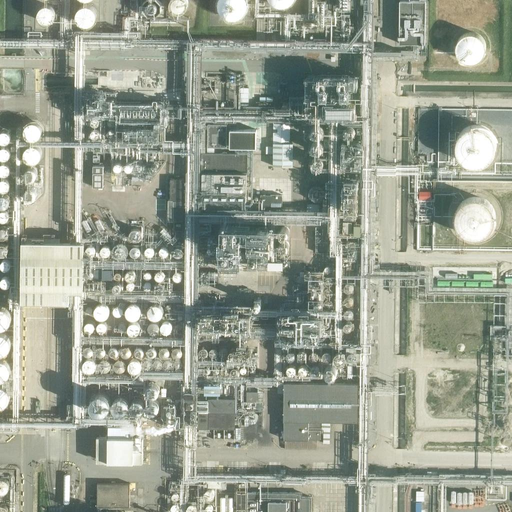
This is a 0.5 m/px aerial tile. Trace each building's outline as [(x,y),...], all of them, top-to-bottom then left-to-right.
[(190,9),(191,5),(190,2),(189,0),(174,0),(173,1),(173,3),(172,5),(172,7),(173,9),(175,12),(179,14),(181,15),(185,14),(188,12),(189,10),(190,9)] [(245,6),(245,3),(244,0),(214,0),(214,3),(215,6),(215,8),(217,11),(219,13),(221,15),(223,17),(227,18),(229,18),(232,18),(236,17),(238,15),(240,14),(242,12),(244,9),(245,6)] [(58,12),(58,9),(58,6),(56,3),(54,2),(51,1),(47,1),(45,3),(43,6),(42,9),(42,11),(43,12),(44,15),(47,16),(50,17),(53,16),(56,15),(58,12)] [(97,16),(97,14),(97,11),(95,8),(93,7),(90,6),(87,6),(84,8),(82,11),(81,14),(82,17),(84,20),(86,22),(89,22),(92,22),(95,20),(97,18),(97,16)] [(485,48),(486,45),(485,42),(484,39),(483,36),(481,34),(479,32),(477,30),(474,29),(470,29),(467,29),(463,30),(460,31),(457,33),(455,36),(454,39),(453,42),(453,45),(453,48),(454,51),(455,54),(457,56),(460,59),(463,60),(468,62),(472,61),(475,60),(478,59),(481,57),(483,54),(484,52),(485,48)] [(494,51),(497,47),(493,44),(481,59),(488,65),(497,53),(494,51)] [(344,83),(344,92),(366,93),(366,84),(344,83)] [(23,109),(24,93),(10,92),(9,109),(23,109)] [(17,133),(21,120),(10,117),(6,129),(17,133)] [(28,126),(27,127),(26,129),(26,130),(26,132),(27,134),(28,135),(29,136),(30,138),(32,138),(34,139),(35,139),(36,138),(38,138),(39,137),(41,136),(41,135),(42,133),(43,132),(43,130),(43,129),(42,127),(41,126),(40,125),(39,124),(38,123),(36,122),(35,122),(33,122),(31,123),(30,123),(29,124),(28,126)] [(292,143),(289,143),(289,123),(273,123),(273,166),(292,167),(292,143)] [(493,148),(493,143),(493,139),(491,136),(490,132),(487,129),(484,127),(481,125),(477,123),(473,123),(469,123),(465,124),(460,127),(458,129),(455,132),(454,135),(452,139),(452,143),(452,147),(453,151),(455,154),(457,158),(460,160),(464,162),(468,164),(472,164),(477,164),(480,162),(483,161),(487,158),(489,156),(491,152),(493,148)] [(256,130),(230,129),(230,147),(256,147),(256,130)] [(7,142),(8,142),(9,141),(10,140),(11,139),(12,137),(12,136),(12,135),(12,134),(11,133),(11,132),(10,131),(9,131),(8,130),(7,130),(5,130),(4,130),(3,130),(2,131),(1,132),(0,133),(0,137),(0,139),(1,140),(2,141),(3,141),(4,142),(6,142),(7,142)] [(28,148),(27,150),(26,152),(26,153),(26,155),(27,156),(28,158),(29,159),(30,160),(32,161),(34,162),(35,162),(37,161),(38,161),(40,160),(41,159),(42,158),(42,156),(43,155),(43,153),(43,152),(42,150),(41,149),(40,147),(39,146),(38,146),(36,145),(35,145),(33,145),(32,146),(30,146),(29,147),(28,148)] [(6,158),(7,158),(9,158),(9,157),(10,156),(11,155),(11,154),(11,153),(11,152),(11,151),(11,149),(10,149),(9,148),(8,147),(7,147),(6,146),(5,146),(4,146),(2,147),(1,148),(0,149),(0,155),(1,156),(1,157),(3,158),(4,158),(5,159),(6,158)] [(142,157),(134,153),(132,156),(124,152),(118,165),(134,173),(142,157)] [(246,154),(202,154),(202,200),(246,201),(246,154)] [(7,175),(8,174),(9,174),(10,173),(11,172),(11,171),(12,170),(12,169),(12,168),(12,167),(11,166),(11,165),(10,164),(9,163),(8,163),(7,163),(5,163),(4,163),(3,163),(2,164),(1,165),(0,166),(0,167),(0,166),(0,170),(0,171),(1,173),(2,173),(3,174),(4,175),(6,175),(7,175)] [(107,186),(108,169),(98,168),(97,185),(107,186)] [(38,189),(49,183),(44,174),(33,179),(38,189)] [(7,190),(8,190),(9,189),(10,188),(11,187),(11,186),(12,185),(12,184),(12,183),(12,182),(11,181),(11,180),(10,179),(9,178),(8,178),(7,178),(5,178),(4,178),(3,178),(2,179),(1,180),(1,181),(0,182),(0,181),(0,185),(0,187),(1,188),(2,189),(3,189),(4,190),(6,190),(7,190)] [(8,206),(9,206),(10,206),(11,205),(12,204),(12,203),(13,202),(13,201),(13,200),(13,199),(12,197),(11,196),(10,195),(9,195),(7,194),(6,194),(5,194),(4,195),(3,195),(2,196),(1,197),(1,198),(1,200),(0,201),(1,202),(1,203),(2,204),(3,205),(4,206),(5,206),(6,207),(8,206)] [(493,220),(494,216),(493,212),(492,208),(490,205),(488,202),(485,200),(482,198),(478,196),(474,196),(471,196),(467,197),(464,198),(460,201),(457,204),(455,208),(454,212),(453,215),(453,219),(454,223),(456,226),(458,229),(462,232),(465,234),(469,236),(473,236),(476,236),(479,235),(483,233),(487,231),(490,228),(492,224),(493,220)] [(7,222),(8,222),(9,221),(10,220),(11,219),(12,217),(12,216),(12,215),(11,214),(11,213),(10,212),(10,211),(9,210),(8,210),(6,210),(5,210),(4,210),(3,210),(2,211),(1,212),(0,213),(0,218),(0,219),(1,220),(2,221),(3,221),(4,222),(5,222),(7,222)] [(5,238),(6,238),(7,237),(8,237),(9,236),(9,235),(10,233),(10,232),(10,231),(10,230),(9,229),(9,228),(8,227),(7,227),(6,226),(5,226),(3,226),(2,226),(1,227),(0,227),(0,236),(1,238),(2,238),(3,238),(5,238)] [(137,239),(138,239),(139,239),(140,239),(141,238),(142,238),(142,237),(143,237),(143,236),(143,235),(143,234),(143,233),(143,232),(142,231),(141,231),(141,230),(140,230),(139,230),(138,230),(137,230),(136,230),(135,231),(134,232),(134,233),(133,234),(133,235),(134,236),(134,237),(135,238),(136,239),(137,239)] [(22,241),(21,288),(49,288),(64,289),(70,289),(70,291),(83,291),(84,242),(65,242),(50,242),(22,241)] [(5,254),(6,254),(7,253),(8,253),(8,252),(9,251),(9,250),(10,249),(10,247),(9,246),(9,245),(8,244),(7,243),(6,243),(5,242),(4,242),(3,242),(2,242),(0,243),(0,253),(1,254),(2,254),(3,254),(5,254)] [(92,254),(93,254),(94,254),(95,254),(96,253),(97,253),(97,252),(98,251),(98,250),(98,249),(98,248),(98,247),(97,246),(96,246),(96,245),(95,245),(94,245),(93,245),(92,245),(91,245),(90,246),(89,247),(89,248),(88,249),(88,250),(89,251),(89,252),(90,253),(91,253),(92,254)] [(106,255),(107,255),(108,255),(109,255),(110,254),(111,253),(112,253),(112,252),(112,251),(113,250),(112,249),(112,248),(112,247),(111,247),(111,246),(110,246),(109,245),(108,245),(107,245),(106,245),(105,246),(104,247),(103,248),(103,249),(103,250),(103,251),(103,252),(104,253),(105,254),(106,255)] [(121,255),(122,255),(123,255),(124,255),(125,254),(126,254),(126,253),(127,252),(127,251),(127,250),(127,249),(127,248),(126,247),(125,246),(124,246),(123,245),(122,245),(121,246),(120,246),(119,246),(119,247),(118,248),(118,249),(118,250),(118,251),(118,252),(118,253),(119,254),(120,254),(121,255)] [(135,255),(136,256),(137,256),(138,255),(139,255),(140,255),(141,254),(141,253),(142,252),(142,251),(142,250),(142,249),(141,248),(140,247),(139,246),(138,246),(137,246),(136,246),(135,246),(134,247),(133,248),(132,249),(132,251),(132,252),(133,253),(134,254),(134,255),(135,255)] [(150,256),(151,256),(152,256),(153,256),(154,256),(154,255),(155,254),(156,254),(156,253),(156,252),(157,251),(156,250),(156,249),(155,248),(155,247),(154,247),(153,246),(152,246),(151,246),(150,246),(149,247),(148,248),(147,249),(147,250),(147,251),(147,252),(147,253),(148,254),(148,255),(149,255),(150,256)] [(164,256),(165,256),(166,256),(167,256),(168,255),(169,255),(169,254),(170,254),(170,253),(170,252),(170,251),(170,250),(170,249),(169,248),(168,248),(168,247),(167,247),(166,247),(165,247),(164,247),(163,247),(162,248),(161,249),(161,250),(161,251),(161,252),(161,253),(161,254),(162,255),(163,256),(164,256)] [(179,257),(180,257),(181,257),(182,257),(183,256),(184,255),(185,255),(185,254),(185,253),(185,252),(185,251),(185,250),(184,249),(184,248),(183,248),(182,247),(181,247),(180,247),(179,247),(178,248),(177,248),(177,249),(176,250),(176,251),(176,252),(176,253),(176,254),(176,255),(177,256),(178,256),(179,257)] [(7,271),(8,270),(9,270),(10,269),(11,268),(12,267),(12,266),(12,265),(12,264),(12,263),(11,262),(11,261),(10,260),(9,259),(8,259),(7,258),(6,258),(4,259),(3,259),(2,260),(1,260),(1,261),(0,262),(0,263),(0,265),(0,266),(1,267),(1,268),(2,269),(3,270),(4,270),(6,271),(7,271)] [(134,263),(129,273),(136,276),(141,266),(134,263)] [(472,283),(482,288),(489,275),(478,270),(472,283)] [(449,284),(450,281),(450,278),(448,275),(446,273),(442,272),(440,272),(438,273),(436,275),(435,276),(434,278),(433,280),(434,284),(435,286),(438,288),(441,289),(444,289),(447,287),(449,284)] [(469,284),(470,281),(469,277),(468,275),(465,273),(462,272),(459,273),(457,273),(455,275),(454,277),(453,281),(454,284),(455,286),(457,288),(461,289),(463,289),(465,289),(468,287),(469,284)] [(496,272),(488,281),(495,288),(503,279),(496,272)] [(122,274),(118,285),(125,288),(129,276),(122,274)] [(6,288),(7,288),(8,287),(9,286),(10,285),(11,285),(11,283),(11,282),(11,281),(11,280),(11,279),(10,278),(9,277),(8,276),(7,276),(6,276),(5,276),(4,276),(2,276),(1,277),(1,278),(0,278),(0,284),(1,286),(1,287),(3,287),(4,288),(5,288),(6,288)] [(493,322),(487,316),(496,307),(490,301),(485,307),(488,310),(473,326),(482,334),(493,322)] [(112,313),(112,310),(112,308),(110,305),(108,304),(107,303),(105,302),(103,302),(101,303),(99,304),(97,307),(96,310),(97,313),(98,316),(101,318),(105,318),(107,318),(110,316),(112,313)] [(460,318),(460,303),(450,302),(450,318),(460,318)] [(466,302),(462,313),(470,316),(473,305),(466,302)] [(476,311),(484,309),(482,302),(474,304),(476,311)] [(144,314),(144,311),(144,308),(142,305),(140,304),(136,303),(133,304),(131,305),(129,308),(128,311),(129,314),(131,317),(133,318),(136,319),(139,318),(142,317),(144,314)] [(166,314),(166,311),(166,309),(164,306),(162,304),(161,304),(159,303),(157,303),(156,304),(153,305),(151,308),(150,311),(151,314),(152,317),(155,318),(159,319),(161,318),(164,316),(166,314)] [(121,305),(120,305),(119,305),(118,306),(117,306),(116,307),(116,308),(115,309),(115,310),(115,311),(116,312),(116,313),(117,314),(118,315),(119,315),(120,315),(121,315),(122,315),(123,314),(124,314),(124,313),(125,312),(125,311),(125,310),(125,309),(124,308),(124,307),(123,306),(122,306),(121,305)] [(10,319),(10,317),(10,313),(8,310),(5,308),(1,307),(0,307),(0,326),(0,327),(4,326),(7,324),(9,321),(10,319)] [(90,332),(91,332),(92,332),(93,332),(94,331),(95,331),(96,330),(96,329),(97,328),(97,327),(97,326),(97,325),(96,324),(95,323),(94,323),(93,322),(92,322),(91,322),(90,323),(89,323),(88,324),(88,325),(87,326),(87,327),(87,328),(88,329),(88,330),(89,330),(89,331),(90,332)] [(99,327),(99,328),(100,329),(100,330),(101,331),(102,331),(103,332),(104,332),(105,331),(106,331),(107,331),(107,330),(108,329),(109,328),(109,327),(109,326),(108,325),(108,324),(107,323),(106,322),(105,322),(104,322),(103,322),(102,322),(101,323),(100,324),(100,325),(99,325),(99,327)] [(136,332),(137,332),(138,332),(139,332),(140,332),(141,331),(142,331),(142,330),(142,329),(143,328),(143,327),(143,326),(142,325),(142,324),(141,323),(140,323),(139,323),(138,322),(137,322),(136,323),(135,323),(134,324),(134,325),(133,326),(133,327),(133,328),(133,329),(134,330),(135,331),(136,332)] [(160,328),(160,326),(159,326),(159,325),(159,324),(158,323),(157,323),(156,323),(156,322),(155,322),(154,322),(153,323),(152,323),(152,324),(151,324),(150,325),(150,326),(150,327),(150,328),(150,329),(151,330),(152,331),(153,332),(154,332),(155,332),(156,332),(157,332),(158,331),(159,330),(159,329),(160,329),(160,328)] [(122,332),(123,332),(124,332),(125,332),(126,332),(127,331),(127,330),(128,330),(128,329),(128,328),(128,327),(128,326),(128,325),(127,324),(126,324),(126,323),(125,323),(124,323),(123,323),(122,323),(121,323),(120,324),(119,325),(119,326),(119,327),(119,328),(119,330),(120,331),(121,332),(122,332)] [(164,326),(163,327),(163,328),(164,329),(164,330),(165,331),(166,332),(167,332),(168,332),(169,332),(170,332),(171,331),(172,331),(172,330),(173,329),(173,328),(173,327),(173,326),(173,325),(172,325),(172,324),(171,323),(170,323),(169,323),(168,323),(167,323),(166,323),(165,324),(164,325),(164,326)] [(11,346),(11,344),(11,340),(9,337),(6,335),(2,334),(1,334),(0,334),(0,353),(1,354),(3,354),(5,353),(8,351),(9,350),(10,348),(11,346)] [(87,354),(87,355),(88,355),(89,356),(90,356),(91,356),(92,356),(93,355),(94,354),(95,354),(95,353),(95,352),(95,351),(95,350),(95,349),(94,348),(93,347),(92,347),(91,346),(90,346),(89,347),(88,347),(87,348),(86,349),(86,351),(86,352),(86,353),(87,354)] [(101,356),(102,356),(103,356),(104,356),(105,355),(106,354),(107,354),(107,353),(107,352),(108,351),(107,350),(107,349),(106,348),(106,347),(105,347),(104,346),(103,346),(102,346),(101,346),(100,347),(99,348),(98,349),(98,350),(98,351),(98,352),(98,353),(99,354),(99,355),(100,355),(101,356)] [(112,354),(113,355),(114,355),(115,356),(116,356),(117,355),(118,355),(119,355),(119,354),(120,353),(120,352),(121,351),(120,350),(120,349),(120,348),(119,347),(118,347),(118,346),(117,346),(116,346),(115,346),(114,346),(113,347),(112,347),(112,348),(111,349),(111,350),(111,351),(111,352),(111,353),(112,354)] [(140,356),(141,356),(142,356),(143,356),(144,356),(144,355),(145,355),(145,354),(146,353),(146,352),(146,351),(146,350),(146,349),(145,348),(144,347),(143,347),(142,346),(141,346),(140,347),(139,347),(138,347),(138,348),(137,349),(137,350),(137,351),(137,352),(137,353),(137,354),(138,355),(139,355),(140,356)] [(178,356),(179,356),(180,356),(181,356),(182,355),(183,355),(183,354),(184,353),(184,352),(184,351),(184,350),(184,349),(183,348),(182,347),(181,347),(180,346),(179,346),(178,347),(177,347),(176,347),(176,348),(175,349),(175,350),(174,351),(175,352),(175,353),(175,354),(176,355),(177,355),(178,356)] [(131,356),(132,355),(132,354),(133,354),(133,353),(133,352),(133,351),(133,350),(132,349),(132,348),(131,348),(130,347),(129,347),(128,347),(127,347),(126,347),(125,348),(125,349),(124,349),(124,350),(124,351),(124,352),(124,353),(124,354),(125,355),(126,356),(127,356),(128,356),(129,356),(130,356),(131,356)] [(153,356),(154,356),(155,356),(156,356),(157,355),(158,355),(158,354),(159,353),(159,352),(159,351),(159,350),(159,349),(158,348),(157,348),(157,347),(156,347),(155,347),(154,347),(153,347),(152,347),(151,348),(150,349),(150,350),(149,351),(149,352),(150,353),(150,354),(151,355),(152,356),(153,356)] [(165,356),(166,356),(167,356),(168,356),(169,356),(169,355),(170,355),(171,354),(171,353),(171,352),(171,351),(171,350),(171,349),(170,348),(169,347),(168,347),(167,347),(166,347),(165,347),(164,347),(164,348),(163,348),(162,349),(162,350),(162,351),(162,352),(162,353),(163,354),(163,355),(164,355),(165,356)] [(336,373),(345,362),(338,356),(329,367),(336,373)] [(314,370),(323,372),(326,360),(318,357),(314,370)] [(89,371),(92,372),(94,371),(96,370),(98,369),(99,366),(99,364),(98,362),(96,360),(94,358),(91,358),(88,360),(86,362),(85,364),(86,367),(87,369),(89,371)] [(136,371),(137,372),(138,372),(139,371),(141,371),(142,370),(143,370),(143,369),(144,367),(144,366),(144,365),(144,364),(144,363),(143,362),(143,361),(142,360),(140,359),(139,359),(138,358),(136,359),(135,359),(134,360),(133,361),(132,362),(131,363),(131,364),(131,365),(131,367),(132,368),(132,369),(133,370),(134,371),(136,371)] [(303,359),(296,358),(293,367),(301,368),(303,359)] [(11,372),(11,370),(10,367),(9,364),(5,361),(2,360),(0,360),(0,379),(1,380),(4,379),(6,378),(8,377),(9,376),(10,374),(11,372)] [(307,368),(315,365),(313,360),(305,363),(307,368)] [(357,384),(284,383),(283,439),(320,440),(320,421),(357,421),(357,384)] [(154,395),(155,395),(156,395),(157,395),(158,395),(158,394),(159,394),(160,393),(160,392),(160,391),(161,390),(160,390),(160,389),(160,388),(159,387),(158,386),(157,386),(156,386),(155,385),(154,386),(153,386),(153,387),(152,387),(151,388),(151,389),(151,390),(151,391),(151,392),(152,393),(152,394),(153,394),(154,395)] [(10,398),(10,396),(10,394),(9,392),(7,389),(5,387),(4,387),(0,386),(0,405),(0,406),(3,406),(4,405),(7,403),(8,402),(9,400),(10,398)] [(208,411),(198,411),(198,428),(234,428),(234,399),(209,399),(208,411)] [(154,412),(155,412),(156,412),(157,412),(158,412),(159,411),(159,410),(160,410),(160,409),(160,408),(160,407),(160,406),(159,405),(159,404),(158,404),(158,403),(157,403),(156,403),(155,403),(154,403),(153,403),(152,404),(151,405),(150,406),(150,407),(150,408),(151,410),(152,411),(153,412),(154,412)] [(506,431),(507,422),(498,422),(498,431),(506,431)] [(34,482),(35,454),(6,454),(5,487),(8,487),(8,496),(0,496),(0,511),(15,511),(16,482),(34,482)] [(337,489),(335,511),(354,511),(356,490),(337,489)] [(301,493),(247,492),(246,511),(310,511),(310,497),(301,497),(301,493)]
